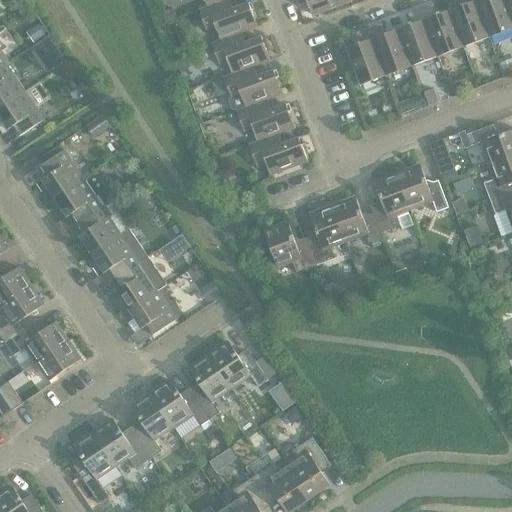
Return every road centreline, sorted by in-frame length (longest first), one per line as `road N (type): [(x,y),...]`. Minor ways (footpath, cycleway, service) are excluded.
road 1 (residential): [(130,380),(0,194)]
road 2 (residential): [(511,105),(340,166)]
road 3 (residential): [(340,166),(278,0)]
road 4 (residential): [(376,511),(409,492),(511,486)]
